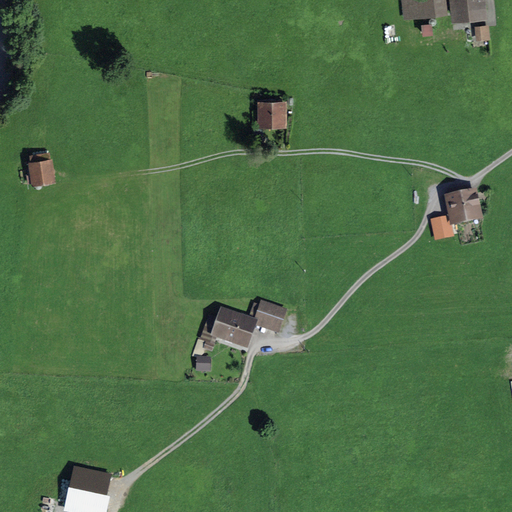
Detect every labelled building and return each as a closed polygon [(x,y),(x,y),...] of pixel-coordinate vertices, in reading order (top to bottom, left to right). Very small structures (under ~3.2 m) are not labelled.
[(442,24),(439,0),(429,0),(397,3),(399,28),(442,24)] [(478,2),(443,5),(446,33),(481,30),(478,2)] [(280,116),(251,117),(252,143),(281,142),(280,116)] [(46,173),(21,177),(25,201),(50,197),(46,173)] [(438,209),(444,238),(478,230),(471,200),(463,202),(461,195),(441,200),(443,207),(438,209)] [(282,323),(255,314),(248,335),(252,336),(251,339),(273,347),(282,323)] [(216,323),(205,353),(242,366),(251,339),(252,336),(248,335),(216,323)] [(197,357),(197,371),(211,371),(211,357),(197,357)] [(100,511),(106,488),(68,480),(61,511),(100,511)]
